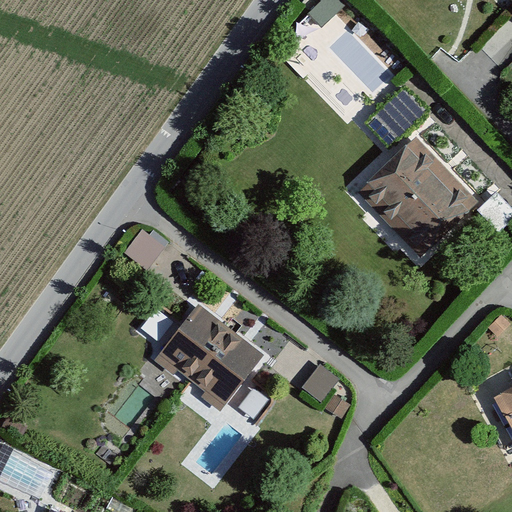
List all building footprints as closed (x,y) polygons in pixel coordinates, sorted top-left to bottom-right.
[(338,0),(323,0),(311,14),(323,26),(343,4),(338,0)] [(377,116),(400,137),(425,109),(402,89),(377,116)] [(416,142),(359,196),(420,260),(477,206),(416,142)] [(143,227),(127,250),(149,266),(166,244),(143,227)] [(260,360),(194,309),(153,362),(219,413),(260,360)] [(322,359),(305,384),(326,398),(342,377),(322,359)] [(511,391),(493,402),(511,435),(511,391)]
